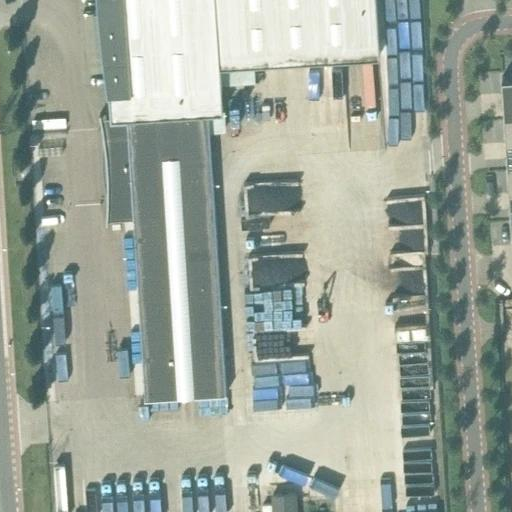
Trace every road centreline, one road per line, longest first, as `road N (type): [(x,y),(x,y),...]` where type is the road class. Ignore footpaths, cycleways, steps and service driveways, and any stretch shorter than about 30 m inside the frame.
road 1 (unclassified): [(478,511),(449,69),(468,29),(511,22)]
road 2 (secondary): [(9,511),(0,380)]
